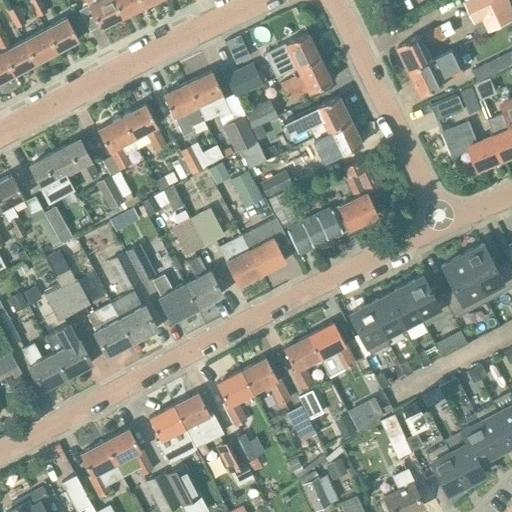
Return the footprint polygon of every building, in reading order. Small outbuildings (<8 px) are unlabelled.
[(27,0),(37,17),(47,11),(40,0),(27,0)] [(85,0),(99,27),(121,17),(112,0),(85,0)] [(112,0),(121,17),(143,6),(139,0),(112,0)] [(511,5),(510,0),(468,0),(465,2),(476,24),(484,20),(490,32),(511,20),(511,5)] [(7,11),(16,28),(25,23),(17,6),(7,11)] [(78,39),(68,21),(66,16),(44,28),(56,50),(78,39)] [(410,70),(432,59),(426,46),(446,36),(441,25),(421,35),(420,34),(398,45),(410,70)] [(13,73),(35,62),(23,40),(10,47),(0,26),(0,50),(0,52),(1,51),(13,73)] [(35,62),(56,50),(44,28),(23,40),(35,62)] [(284,43),(264,53),(276,77),(296,67),(319,56),(307,32),(284,43)] [(240,35),(225,41),(236,64),(250,58),(240,35)] [(432,59),(410,70),(422,94),(444,83),(444,82),(464,73),(459,62),(452,49),(432,59)] [(0,80),(13,73),(1,51),(0,52),(0,51),(0,80)] [(464,62),(473,82),(474,83),(500,73),(498,69),(491,51),(464,62)] [(319,56),(296,67),(303,80),(298,82),(295,76),(280,83),(288,100),(308,91),(308,92),(330,81),(319,56)] [(235,96),(261,84),(252,64),(226,76),(235,96)] [(222,92),(220,88),(211,70),(186,82),(205,120),(218,114),(220,118),(230,113),(221,93),(222,92)] [(511,71),(497,77),(505,97),(511,93),(511,71)] [(162,93),(170,111),(172,116),(173,115),(182,135),(193,130),(192,126),(205,120),(186,82),(162,93)] [(296,116),(285,122),(291,132),(301,127),(321,117),(327,130),(349,120),(337,95),(319,104),(315,106),(316,107),(296,116)] [(464,109),(459,96),(432,106),(437,119),(464,109)] [(244,112),(251,127),(276,115),(269,101),(244,112)] [(120,116),(138,149),(151,142),(155,150),(166,145),(155,125),(156,125),(154,121),(144,103),(120,116)] [(511,104),(503,108),(505,112),(487,120),(494,136),(504,159),(511,155),(511,104)] [(239,150),(256,142),(244,115),(223,125),(236,152),(239,150)] [(138,149),(120,116),(96,129),(108,150),(109,150),(119,169),(130,164),(126,156),(138,149)] [(349,120),(327,130),(333,143),(313,153),(318,163),(338,154),(339,155),(361,144),(349,120)] [(469,121),(461,124),(442,132),(452,157),(470,149),(478,169),(504,159),(494,136),(477,143),(469,121)] [(89,159),(87,156),(78,139),(54,151),(65,172),(78,165),(85,180),(96,174),(88,160),(89,159)] [(256,142),(239,150),(248,168),(265,160),(257,142),(256,142)] [(192,172),(203,167),(204,168),(209,165),(197,143),(192,145),(191,144),(180,150),(192,172)] [(54,151),(30,164),(39,182),(41,185),(49,199),(60,194),(59,192),(72,185),(65,172),(54,151)] [(326,210),(337,234),(376,215),(366,192),(381,185),(367,156),(343,167),(347,176),(345,177),(354,197),(326,210)] [(221,161),(207,169),(216,184),(230,177),(221,161)] [(144,162),(135,166),(139,172),(143,173),(148,170),(144,162)] [(247,169),(230,179),(245,207),(263,198),(247,169)] [(286,170),(259,183),(266,196),(293,183),(286,170)] [(130,193),(131,193),(120,173),(111,178),(127,207),(139,200),(136,196),(133,198),(130,193)] [(23,196),(21,192),(11,174),(0,180),(0,204),(2,208),(1,208),(16,238),(26,233),(11,203),(23,196)] [(127,207),(111,178),(109,175),(96,182),(110,207),(118,202),(121,207),(108,214),(109,217),(127,207)] [(163,176),(155,180),(160,190),(168,186),(163,176)] [(283,192),(267,199),(282,228),(297,221),(283,192)] [(152,195),(141,201),(148,215),(160,209),(152,195)] [(58,238),(69,232),(55,205),(43,211),(58,238)] [(30,212),(26,214),(30,222),(40,216),(49,233),(51,236),(47,237),(51,244),(58,240),(40,206),(31,211),(30,212)] [(209,206),(190,217),(204,244),(223,234),(209,206)] [(265,218),(274,213),(270,206),(261,210),(265,218)] [(337,234),(326,210),(286,229),(297,252),(337,234)] [(204,244),(190,217),(189,217),(186,211),(172,218),(176,225),(171,227),(186,254),(204,244)] [(284,234),(275,216),(240,234),(261,273),(285,261),(274,239),(284,234)] [(261,273),(240,234),(218,245),(226,260),(225,261),(237,285),(261,273)] [(125,250),(140,279),(154,272),(139,243),(125,250)] [(483,243),(462,254),(486,301),(507,290),(511,286),(511,272),(506,261),(495,267),(483,243)] [(17,254),(22,262),(28,259),(24,250),(17,254)] [(46,256),(57,277),(70,270),(59,250),(46,256)] [(107,260),(111,268),(122,289),(140,279),(125,250),(107,260)] [(462,254),(441,265),(453,289),(445,293),(457,316),(486,301),(462,254)] [(221,294),(212,276),(208,269),(206,270),(198,255),(186,261),(194,276),(183,282),(196,307),(221,294)] [(25,265),(18,268),(23,277),(29,274),(25,265)] [(61,288),(73,312),(89,304),(76,279),(74,280),(70,272),(56,279),(61,288)] [(196,307),(183,282),(171,288),(163,273),(152,279),(160,295),(158,296),(171,320),(196,307)] [(423,275),(403,285),(422,321),(424,325),(451,311),(454,317),(457,316),(445,293),(435,299),(423,275)] [(403,285),(385,294),(401,326),(404,330),(422,321),(403,285)] [(22,293),(29,304),(40,297),(34,287),(22,293)] [(61,288),(45,295),(44,296),(57,321),(73,312),(61,288)] [(110,302),(131,342),(156,328),(143,304),(141,305),(133,290),(110,302)] [(8,298),(15,312),(27,306),(20,292),(8,298)] [(385,294),(368,303),(385,335),(401,326),(385,294)] [(93,331),(97,337),(106,355),(131,342),(110,302),(86,314),(94,330),(93,331)] [(368,303),(349,313),(359,333),(369,353),(389,343),(385,335),(368,303)] [(0,304),(0,328),(9,344),(19,339),(4,311),(3,311),(0,304)] [(355,361),(355,360),(346,343),(343,344),(332,322),(307,335),(319,357),(335,349),(344,367),(355,361)] [(53,352),(66,376),(91,363),(78,339),(77,339),(68,323),(43,337),(52,353),(53,352)] [(461,332),(454,335),(460,347),(467,343),(461,332)] [(319,357),(307,335),(283,348),(294,369),(292,371),(301,389),(312,384),(303,365),(319,357)] [(28,365),(31,372),(41,390),(66,376),(53,352),(52,353),(41,358),(33,342),(21,349),(30,364),(28,365)] [(511,351),(510,348),(503,352),(509,363),(511,361),(511,351)] [(20,374),(16,365),(8,350),(0,354),(0,381),(1,382),(1,388),(6,391),(12,390),(15,386),(23,382),(19,374),(20,374)] [(424,351),(417,354),(423,366),(430,362),(424,351)] [(289,398),(288,395),(279,378),(276,379),(265,357),(240,370),(252,392),(268,384),(278,403),(289,398)] [(406,360),(399,364),(405,375),(412,372),(406,360)] [(481,364),(474,367),(480,378),(486,375),(481,364)] [(474,367),(467,370),(473,382),(480,378),(474,367)] [(252,392),(240,370),(216,383),(227,404),(225,405),(235,426),(246,420),(236,401),(252,392)] [(375,376),(382,387),(388,384),(382,373),(375,376)] [(444,382),(438,386),(444,397),(450,394),(444,382)] [(438,386),(431,389),(437,401),(444,397),(438,386)] [(299,396),(310,418),(323,412),(312,390),(299,396)] [(173,405),(185,427),(201,419),(211,439),(222,433),(211,413),(209,414),(198,392),(173,405)] [(511,397),(511,402),(497,410),(511,439),(511,395),(510,392),(509,392),(511,397)] [(346,408),(356,428),(382,415),(371,395),(346,408)] [(412,403),(402,408),(408,422),(423,416),(416,401),(412,403)] [(493,402),(475,412),(495,452),(511,443),(511,439),(497,410),(493,402)] [(157,440),(167,458),(168,461),(179,456),(169,436),(185,427),(173,405),(148,417),(160,439),(157,440)] [(286,412),(300,440),(315,433),(300,405),(286,412)] [(478,422),(462,430),(477,461),(495,452),(475,412),(473,412),(478,422)] [(346,414),(334,420),(344,439),(356,433),(346,414)] [(397,458),(400,457),(411,452),(393,414),(379,420),(397,458)] [(104,441),(122,476),(138,468),(142,475),(153,469),(142,449),(140,450),(128,428),(104,441)] [(466,442),(450,451),(466,482),(484,473),(477,461),(462,430),(461,431),(466,442)] [(234,436),(216,446),(230,474),(247,465),(251,472),(262,467),(256,456),(248,441),(244,433),(235,438),(234,436)] [(88,476),(97,494),(99,497),(109,492),(106,485),(122,476),(104,441),(79,454),(90,475),(88,476)] [(445,442),(426,452),(437,474),(447,492),(466,483),(466,482),(450,451),(445,442)] [(296,457),(287,461),(294,475),(302,469),(296,457)] [(326,465),(333,481),(348,474),(342,458),(326,465)] [(185,464),(165,475),(180,504),(182,508),(202,497),(185,464)] [(414,484),(407,469),(392,476),(399,490),(384,497),(390,511),(410,511),(423,506),(412,484),(414,484)] [(146,481),(161,511),(165,511),(180,504),(165,475),(163,472),(146,481)] [(317,477),(302,484),(315,510),(337,499),(326,475),(318,479),(317,477)] [(74,511),(95,511),(76,476),(62,483),(77,511),(74,511)] [(45,511),(39,501),(47,496),(42,487),(11,503),(13,507),(6,511),(45,511)] [(361,511),(354,496),(340,503),(343,511),(361,511)]
